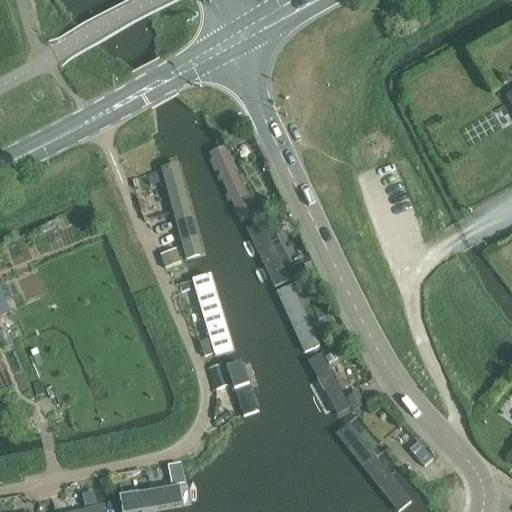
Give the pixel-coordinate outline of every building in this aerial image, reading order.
[(239,132),(229,138),(229,139),(234,148),(245,143),(242,136),(239,132)] [(212,154),(242,222),(257,216),(226,148),(212,154)] [(181,167),(163,171),(185,266),(203,262),(181,167)] [(247,229),(275,289),(291,282),(263,222),(247,229)] [(162,259),(165,270),(166,269),(180,265),(177,254),(162,259)] [(213,278),(194,284),(219,360),(238,354),(213,278)] [(3,284),(0,285),(0,309),(2,314),(12,310),(3,284)] [(278,293),(306,355),(321,348),(293,286),(278,293)] [(351,343),(352,342),(344,326),(343,327),(335,331),(344,347),(351,343)] [(200,344),(204,358),(213,355),(209,341),(200,344)] [(330,364),(333,362),(338,359),(335,354),(330,356),(327,358),(330,364)] [(310,363),(338,418),(351,412),(323,356),(310,363)] [(242,364),(225,371),(243,418),(260,412),(242,364)] [(211,371),(215,382),(223,380),(219,368),(211,371)] [(354,412),(356,411),(366,407),(359,393),(350,398),(348,399),(354,412)] [(384,411),(379,415),(384,421),(389,417),(384,411)] [(397,511),(401,511),(412,505),(349,424),(337,434),(397,511)] [(433,462),(419,446),(411,453),(425,468),(433,462)] [(166,469),(169,484),(181,482),(178,466),(166,469)] [(183,489),(120,499),(122,511),(162,511),(186,508),(183,489)] [(83,496),(85,508),(95,506),(92,494),(83,496)]
